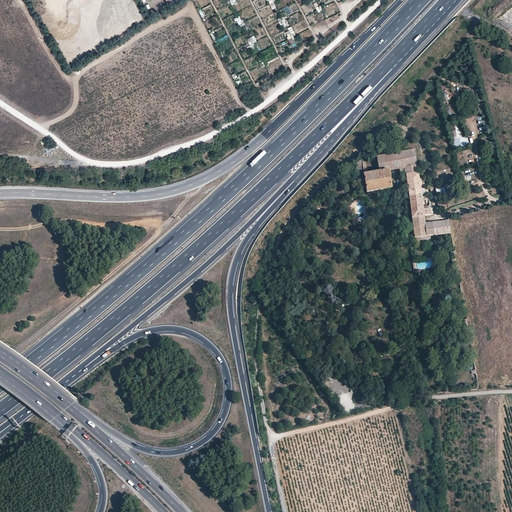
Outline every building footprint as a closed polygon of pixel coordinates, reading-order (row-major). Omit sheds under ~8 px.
[(290,30),(285,31),(290,45),(294,43),(290,30)] [(72,46),(79,42),(76,38),(70,42),(72,46)] [(464,137),(460,122),(451,125),(454,139),(464,137)] [(363,173),(366,193),(392,189),(389,171),(399,169),(416,166),(414,150),(376,156),(378,171),(363,173)] [(363,173),(361,158),(355,162),(357,174),(363,173)] [(406,176),(408,192),(421,189),(424,189),(423,179),(418,179),(416,166),(399,169),(400,176),(406,176)] [(444,187),(435,189),(437,195),(446,193),(444,187)] [(408,192),(409,198),(422,196),(421,189),(408,192)] [(409,198),(412,219),(424,217),(424,216),(430,215),(430,208),(423,209),(422,196),(409,198)] [(445,198),(437,200),(439,209),(446,208),(445,198)] [(412,219),(413,226),(425,224),(425,223),(424,217),(412,219)] [(413,226),(414,237),(416,237),(429,235),(434,235),(434,236),(451,233),(448,220),(440,221),(425,223),(425,224),(413,226)] [(338,382),(327,390),(335,401),(340,397),(346,392),(338,382)] [(335,401),(342,411),(347,407),(340,397),(335,401)]
